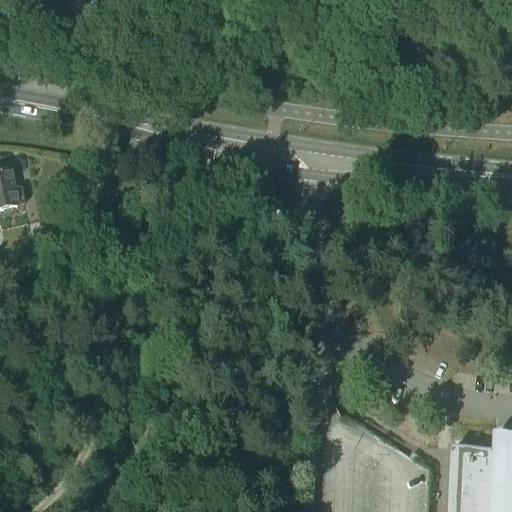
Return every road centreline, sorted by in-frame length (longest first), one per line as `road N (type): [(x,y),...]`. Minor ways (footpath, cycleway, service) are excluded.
road 1 (primary): [(511,179),(327,165),(0,100)]
road 2 (unknown): [(128,237),(92,448),(48,511)]
road 3 (residential): [(0,266),(128,237)]
